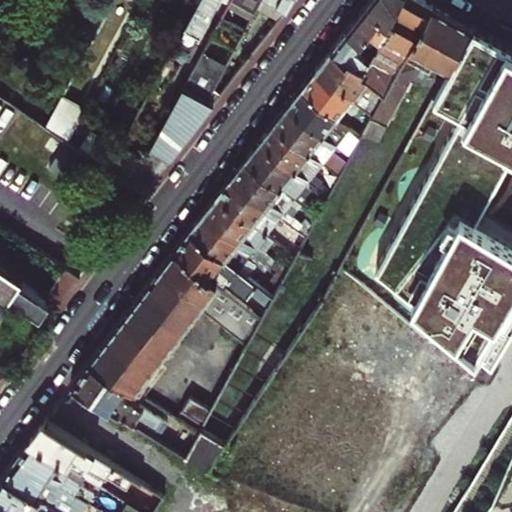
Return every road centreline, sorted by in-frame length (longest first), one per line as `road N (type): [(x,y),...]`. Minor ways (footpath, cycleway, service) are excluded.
road 1 (residential): [(0,436),(336,0)]
road 2 (unknown): [(117,284),(0,185)]
